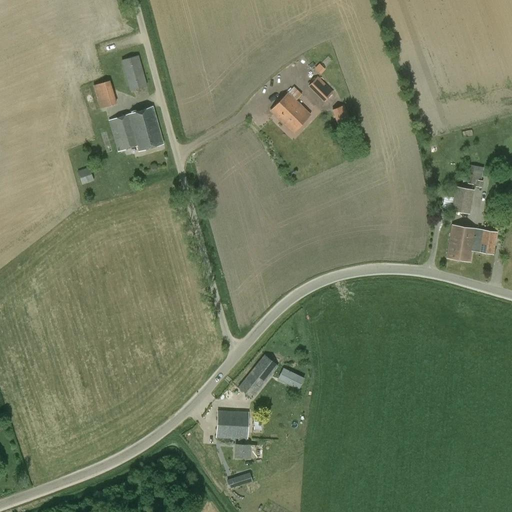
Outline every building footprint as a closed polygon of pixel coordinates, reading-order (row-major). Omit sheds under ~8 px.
[(121,61),(130,92),(147,87),(139,56),(121,61)] [(322,73),(327,67),(321,62),(316,68),(322,73)] [(317,77),(308,86),(323,102),(333,92),(317,77)] [(93,86),(100,110),(117,105),(110,81),(93,86)] [(294,87),(288,93),(270,112),(293,134),(311,115),(295,101),(301,95),(294,87)] [(331,111),(338,126),(350,121),(344,105),(331,111)] [(153,107),(109,121),(118,152),(137,146),(139,152),(163,144),(153,107)] [(89,167),(77,171),(82,185),(94,181),(89,167)] [(473,170),(467,169),(465,183),(472,184),(472,185),(476,186),(476,187),(482,188),(483,181),(481,181),(482,171),(473,170)] [(450,211),(469,215),(474,190),(455,187),(450,211)] [(449,232),(447,245),(447,250),(448,251),(447,259),(470,262),(472,251),(475,230),(452,226),(451,232),(449,232)] [(486,231),(475,230),(472,251),(493,254),(496,233),(486,232),(486,231)] [(237,388),(252,399),(278,366),(264,355),(237,388)] [(246,445),(246,439),(247,439),(248,413),(218,412),(216,438),(238,439),(238,445),(235,445),(235,458),(249,458),(250,445),(246,445)]
